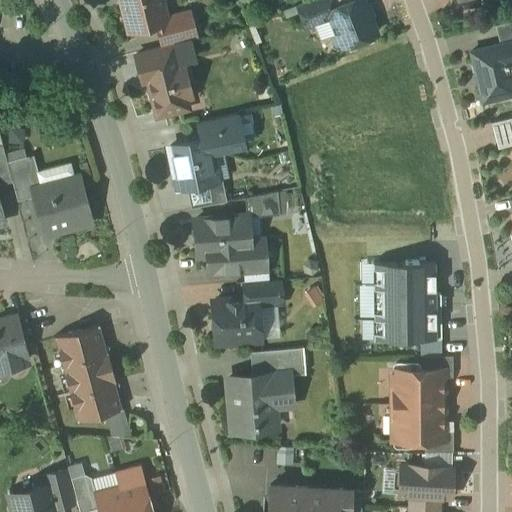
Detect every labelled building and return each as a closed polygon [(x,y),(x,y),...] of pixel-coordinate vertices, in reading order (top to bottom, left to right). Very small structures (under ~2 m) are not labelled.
[(162,0),(120,0),(129,31),(157,24),(168,21),(166,16),(162,0)] [(330,0),(308,0),(297,4),(306,27),(331,16),(328,9),(334,7),(330,0)] [(352,0),(334,7),(328,9),(331,16),(336,30),(334,35),(338,44),(343,46),(377,33),(363,0),(352,0)] [(190,10),(166,16),(168,21),(157,24),(162,46),(197,37),(190,10)] [(511,37),(511,20),(496,24),(500,41),(511,37)] [(511,41),(471,52),(484,101),(511,94),(511,78),(509,64),(511,63),(511,41)] [(171,45),(137,54),(144,80),(149,79),(148,76),(177,69),(171,45)] [(177,69),(148,76),(149,79),(158,115),(187,107),(185,97),(191,96),(183,67),(177,69)] [(232,114),(199,121),(202,140),(207,139),(209,149),(238,143),(232,114)] [(511,117),(492,123),(498,148),(511,144),(511,117)] [(202,140),(170,146),(179,187),(216,180),(209,149),(207,139),(202,140)] [(3,145),(0,145),(0,184),(12,182),(7,162),(3,145)] [(33,155),(7,162),(18,201),(34,197),(32,190),(42,187),(33,155)] [(42,187),(32,190),(34,197),(44,234),(89,221),(78,178),(42,187)] [(278,190),(245,197),(247,216),(247,217),(280,214),(278,190)] [(239,216),(195,219),(198,256),(208,255),(210,272),(265,268),(263,239),(249,240),(247,217),(247,216),(239,216)] [(435,337),(433,264),(374,265),(376,338),(435,337)] [(280,279),(244,282),(245,299),(258,298),(258,305),(282,303),(280,279)] [(313,285),(303,292),(312,305),(322,298),(313,285)] [(245,299),(213,302),(216,342),(261,339),(260,335),(263,333),(262,322),(259,321),(258,305),(258,298),(245,299)] [(16,318),(0,322),(0,367),(28,361),(16,318)] [(99,324),(55,336),(77,421),(106,413),(122,409),(115,382),(116,381),(108,351),(107,351),(99,324)] [(303,347),(250,352),(253,376),(289,373),(289,375),(305,373),(303,347)] [(453,356),(425,356),(425,369),(444,369),(444,377),(453,377),(453,356)] [(425,369),(392,370),(393,440),(425,439),(445,439),(445,431),(444,377),(444,369),(425,369)] [(253,376),(229,379),(233,429),(275,426),(273,395),(291,393),(289,375),(289,373),(253,376)] [(106,413),(112,435),(129,436),(122,409),(106,413)] [(445,431),(445,439),(425,439),(426,453),(454,452),(454,431),(445,431)] [(161,457),(151,460),(154,471),(164,469),(161,457)] [(453,468),(401,465),(399,494),(411,495),(440,496),(451,497),(453,468)] [(64,469),(41,475),(44,484),(48,483),(55,507),(73,503),(64,469)] [(164,469),(154,471),(152,482),(170,479),(169,470),(164,469)] [(85,474),(71,478),(80,511),(94,508),(85,474)] [(170,479),(152,482),(155,493),(172,489),(170,479)] [(151,511),(144,480),(119,487),(126,511),(151,511)] [(33,491),(10,496),(14,509),(12,511),(55,511),(55,507),(48,483),(44,484),(32,488),(33,491)] [(349,511),(351,490),(270,485),(268,511),(349,511)] [(126,511),(119,487),(95,493),(100,511),(126,511)] [(361,511),(363,491),(351,490),(349,511),(361,511)] [(440,496),(411,495),(410,508),(439,509),(440,496)]
